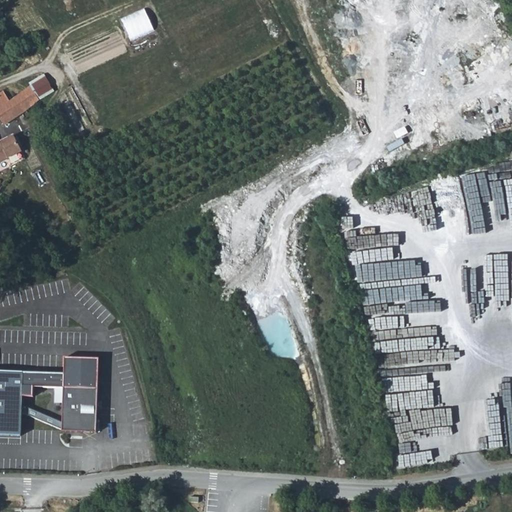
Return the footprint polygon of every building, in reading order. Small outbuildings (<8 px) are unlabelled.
[(149,9),(125,16),(132,40),(156,33),(149,9)] [(44,88),(38,77),(27,83),(32,96),(44,88)] [(0,122),(17,112),(21,110),(25,114),(31,108),(28,104),(33,98),(32,96),(27,83),(6,98),(0,87),(0,122)] [(0,156),(17,149),(10,134),(0,138),(0,156)] [(65,378),(24,376),(23,400),(32,401),(33,392),(99,394),(100,364),(65,363),(65,378)] [(22,417),(47,427),(47,421),(23,409),(24,376),(0,375),(0,439),(22,440),(22,417)] [(64,428),(47,421),(47,427),(63,434),(63,436),(98,437),(99,394),(64,393),(64,428)]
